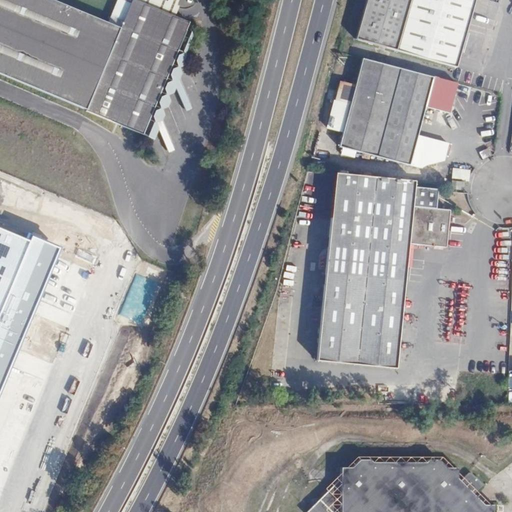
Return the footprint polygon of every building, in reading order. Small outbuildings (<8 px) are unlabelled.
[(144,132),(163,84),(188,23),(136,0),(134,0),(124,25),(64,0),(0,0),(0,68),(88,106),(88,107),(144,132)] [(409,0),(394,53),(455,70),(476,0),(409,0)] [(457,88),(361,64),(339,149),(409,166),(424,109),(450,115),(457,88)] [(451,169),(451,179),(468,180),(469,170),(451,169)] [(420,185),(342,178),(324,368),(402,376),(414,251),(452,254),(456,216),(440,215),(443,194),(422,191),(421,212),(418,211),(420,185)] [(459,184),(459,194),(469,194),(470,185),(459,184)] [(27,241),(0,229),(0,389),(59,248),(30,235),(27,241)] [(472,292),(511,295),(511,262),(473,262),(472,292)] [(494,511),(494,502),(482,503),(472,494),(479,486),(478,479),(470,472),(467,472),(462,477),(457,475),(456,467),(445,468),(436,457),(425,457),(422,461),(372,462),(368,459),(357,460),(348,466),(337,468),(337,482),(308,511),(494,511)]
